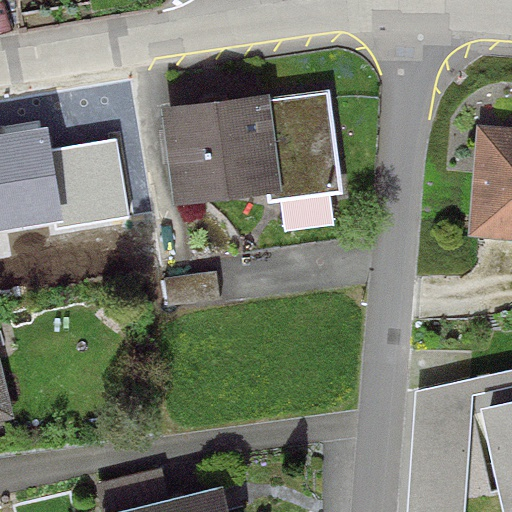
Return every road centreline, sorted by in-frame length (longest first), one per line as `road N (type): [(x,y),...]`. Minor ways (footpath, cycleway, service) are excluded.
road 1 (residential): [(384,511),(415,12)]
road 2 (unclassified): [(309,21),(0,64)]
